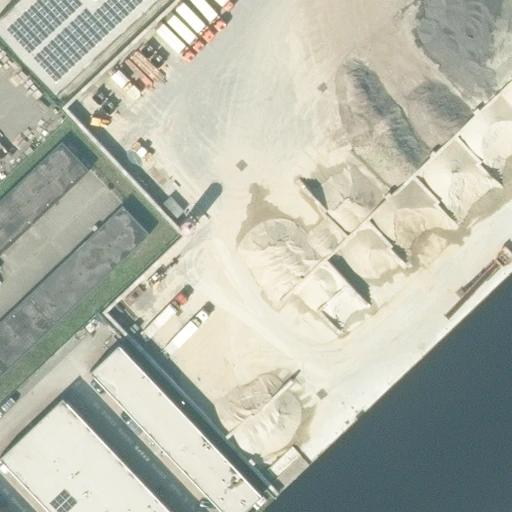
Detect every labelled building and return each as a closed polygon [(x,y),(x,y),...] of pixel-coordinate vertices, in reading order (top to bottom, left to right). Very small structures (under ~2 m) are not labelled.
[(16,0),(0,15),(0,34),(56,95),(157,0),(16,0)] [(62,141),(0,199),(0,255),(90,170),(62,141)] [(123,205),(0,321),(0,376),(151,234),(123,205)] [(90,370),(224,511),(242,511),(262,493),(119,343),(90,370)] [(0,455),(0,457),(52,511),(173,511),(63,396),(0,455)]
